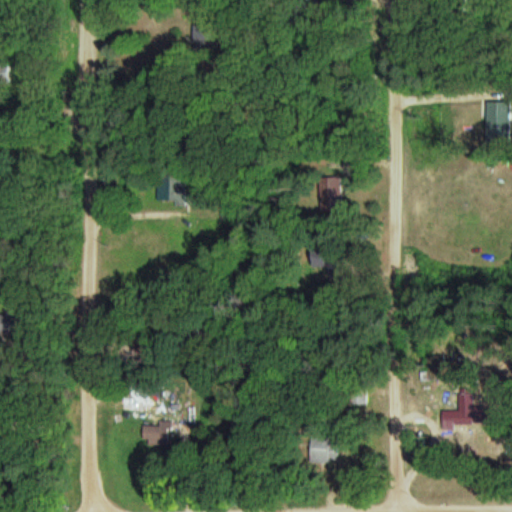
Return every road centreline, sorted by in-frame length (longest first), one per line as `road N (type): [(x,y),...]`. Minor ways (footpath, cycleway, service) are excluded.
road 1 (residential): [(405,511),(401,0)]
road 2 (residential): [(93,511),(92,0)]
